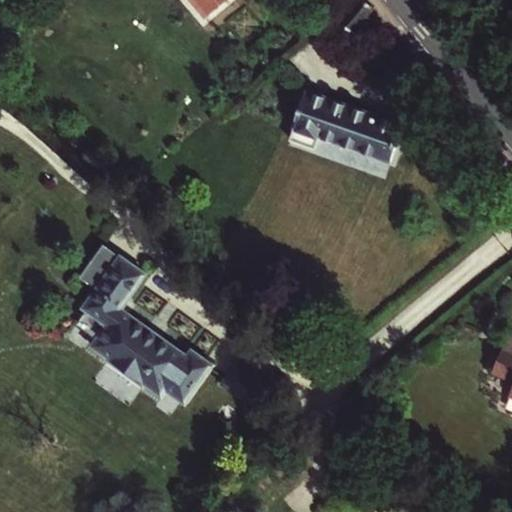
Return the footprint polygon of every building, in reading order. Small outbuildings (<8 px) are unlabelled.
[(195,0),(207,15),(224,0),(195,0)] [(365,0),(359,0),(340,19),(352,31),(374,8),(365,0)] [(391,162),(402,124),(302,94),(288,145),(312,152),(316,139),(391,162)] [(140,271),(115,252),(76,302),(98,319),(82,340),(133,382),(134,380),(152,394),(157,387),(174,400),(203,363),(182,347),(177,353),(161,340),(159,343),(114,305),(140,271)] [(511,338),(506,336),(491,369),(511,378),(511,382),(507,393),(511,395),(511,338)]
